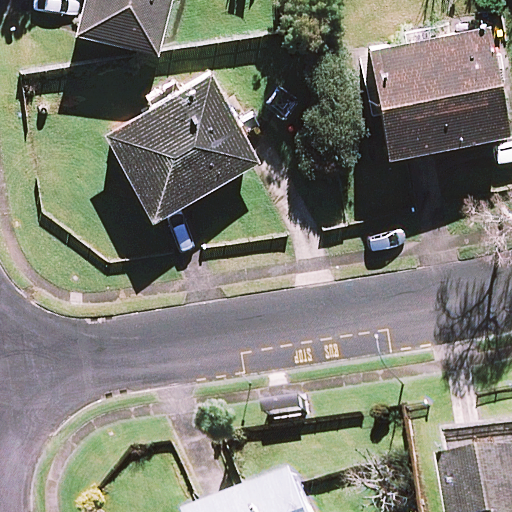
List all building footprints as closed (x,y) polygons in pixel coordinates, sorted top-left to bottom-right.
[(164,0),(75,0),(72,13),(156,34),(164,0)] [(505,116),(488,14),(367,34),(384,136),(505,116)] [(250,151),(208,65),(107,115),(148,201),(250,151)] [(504,432),(445,442),(456,511),(511,511),(511,478),(504,432)] [(318,511),(300,466),(196,508),(198,511),(318,511)]
